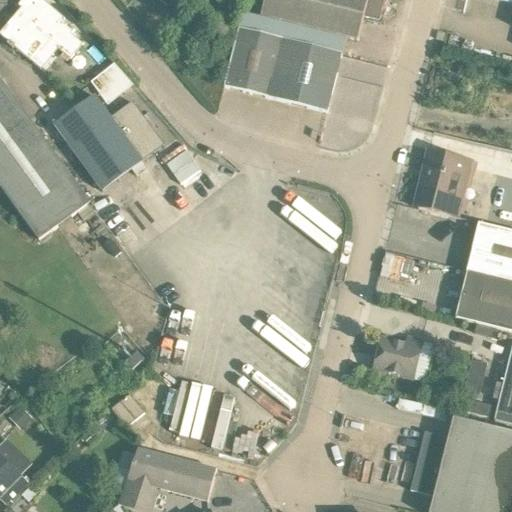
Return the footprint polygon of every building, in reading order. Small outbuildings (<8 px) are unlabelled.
[(63,22),(64,20),(40,0),(25,0),(19,8),(22,11),(0,37),(9,45),(8,46),(13,50),(14,48),(40,70),(57,50),(62,54),(59,58),(67,65),(88,40),(76,30),(75,32),(63,22)] [(384,0),(265,0),(261,18),(358,42),(363,19),(379,23),(384,0)] [(327,115),(335,81),(341,56),(238,31),(224,89),(327,115)] [(91,83),(106,104),(132,84),(118,64),(91,83)] [(0,80),(0,189),(39,243),(91,205),(0,80)] [(143,164),(95,97),(53,128),(101,194),(143,164)] [(115,121),(145,162),(167,147),(137,105),(115,121)] [(181,186),(201,172),(187,152),(167,166),(181,186)] [(464,160),(429,152),(424,172),(427,173),(418,211),(449,219),(464,160)] [(467,274),(511,285),(511,233),(478,226),(467,274)] [(511,285),(467,274),(455,321),(511,335),(511,285)] [(408,336),(405,348),(381,342),(374,373),(413,383),(424,340),(408,336)] [(511,348),(494,423),(511,427),(511,348)] [(138,356),(126,366),(132,373),(144,363),(138,356)] [(499,387),(506,359),(495,356),(488,384),(499,387)] [(166,436),(221,449),(233,397),(178,384),(166,436)] [(433,391),(430,406),(449,410),(453,396),(433,391)] [(111,411),(126,430),(145,415),(130,396),(111,411)] [(20,408),(10,418),(22,430),(32,420),(20,408)] [(450,436),(426,430),(410,493),(435,499),(431,511),(511,511),(511,427),(494,423),(456,413),(450,436)] [(152,511),(158,491),(188,499),(208,504),(216,473),(139,452),(124,508),(138,511),(152,511)] [(0,501),(8,510),(31,487),(0,456),(0,501)] [(36,497),(29,490),(22,498),(29,504),(36,497)]
